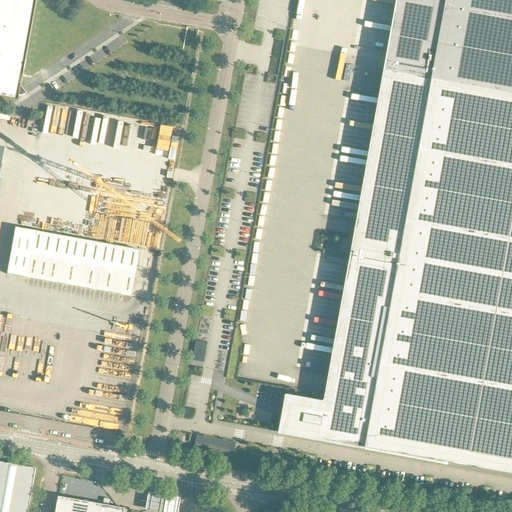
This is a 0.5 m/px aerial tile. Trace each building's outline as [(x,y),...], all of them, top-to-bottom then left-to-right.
[(0,0),(0,94),(16,97),(33,0),(0,0)] [(289,396),(282,433),(307,437),(308,437),(309,437),(511,473),(511,0),(397,0),(385,69),(324,403),(289,396)] [(46,110),(35,178),(46,179),(40,216),(61,220),(62,213),(125,223),(140,125),(46,110)] [(16,227),(8,274),(131,297),(140,250),(16,227)] [(158,261),(159,249),(141,248),(141,257),(146,257),(146,261),(158,261)] [(0,511),(28,511),(36,468),(0,461),(0,511)] [(149,488),(146,507),(175,511),(178,511),(181,494),(149,488)] [(123,511),(125,508),(117,507),(58,496),(55,511),(123,511)]
